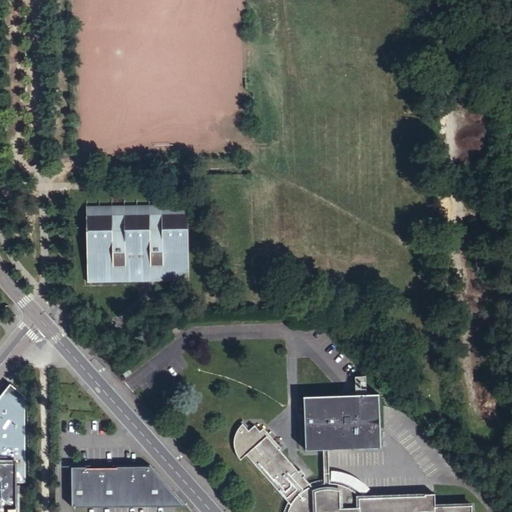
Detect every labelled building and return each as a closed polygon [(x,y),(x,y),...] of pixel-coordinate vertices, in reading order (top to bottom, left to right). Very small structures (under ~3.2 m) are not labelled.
[(87,280),(189,277),(187,204),(85,206),(87,280)] [(24,393),(9,382),(0,393),(0,511),(6,511),(7,511),(14,511),(14,481),(24,481),(24,393)] [(329,450),(382,448),(380,394),(305,397),(307,451),(324,450),(329,450)] [(241,461),(242,462),(248,457),(292,508),(314,489),(306,479),(308,477),(303,472),(301,474),(281,452),(283,450),(266,430),(262,433),(257,427),(251,433),(245,426),(243,427),(242,429),(240,431),(239,433),(238,435),(237,437),(237,439),(236,441),(236,443),(236,446),(236,448),(236,450),(237,452),(238,455),(239,457),(240,459),(241,461)] [(71,465),(71,505),(87,505),(176,505),(185,505),(149,465),(116,465),(116,466),(86,466),(86,465),(71,465)] [(360,511),(360,508),(349,508),(341,508),(331,508),(330,484),(325,484),(323,484),(321,485),(319,486),(317,486),(316,487),(314,489),(292,508),(291,509),(290,511),(360,511)] [(426,495),(361,497),(360,496),(357,493),(354,491),(351,489),(348,488),(344,486),(341,485),(338,485),(334,484),(330,484),(331,508),(341,508),(349,508),(360,508),(360,498),(362,498),(426,497),(426,495)] [(362,498),(360,498),(360,508),(360,511),(436,511),(436,508),(436,495),(426,495),(426,497),(362,498)]
